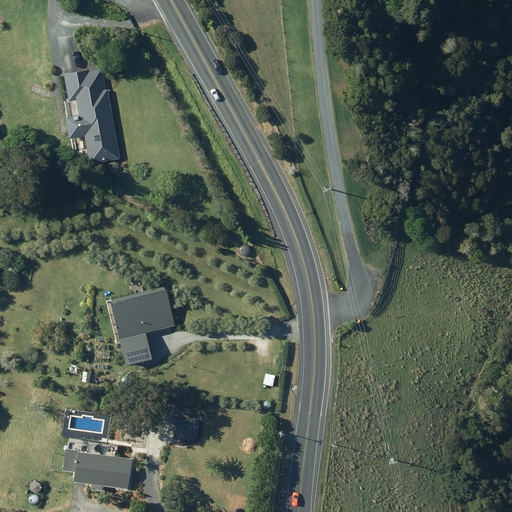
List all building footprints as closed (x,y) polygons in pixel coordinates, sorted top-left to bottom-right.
[(89,69),(64,73),(69,100),(76,99),(79,114),(65,117),(69,138),(92,134),(94,146),(117,142),(108,93),(107,94),(102,69),(89,71),(89,69)] [(112,299),(112,302),(111,302),(126,364),(152,358),(145,332),(175,325),(166,288),(164,289),(164,286),(112,299)] [(281,308),(265,318),(269,325),(285,314),(281,308)] [(265,372),(263,384),(272,386),(275,375),(265,372)] [(174,420),(174,405),(162,404),(161,419),(174,420)] [(196,420),(174,420),(174,440),(195,440),(196,420)] [(66,449),(62,470),(75,472),(74,481),(91,484),(90,489),(102,491),(103,485),(127,489),(132,459),(66,449)]
